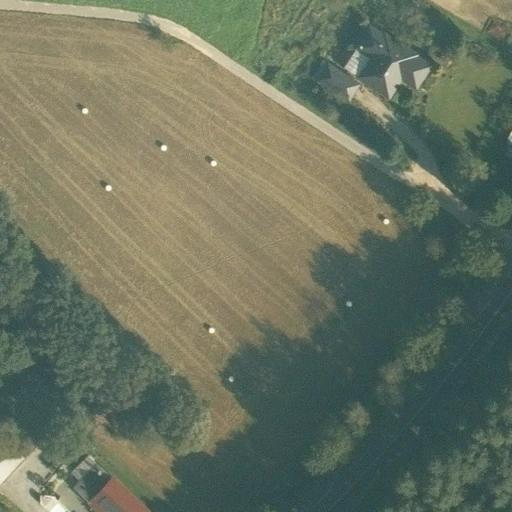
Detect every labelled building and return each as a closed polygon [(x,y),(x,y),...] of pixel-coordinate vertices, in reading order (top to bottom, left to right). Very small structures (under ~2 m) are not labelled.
[(357,76),(387,96),(403,71),(418,81),(428,65),(413,55),(414,54),(384,34),(383,36),(369,26),(357,43),(372,53),(357,76)] [(372,53),(357,43),(342,67),(357,76),(372,53)] [(317,80),(347,99),(357,83),(327,64),(317,80)] [(21,428),(42,446),(56,430),(36,412),(21,428)] [(0,481),(21,461),(2,443),(0,445),(0,481)] [(84,486),(101,469),(87,456),(71,473),(84,486)] [(78,492),(89,502),(111,480),(101,469),(84,486),(78,492)] [(146,511),(112,479),(111,480),(89,502),(89,503),(98,511),(146,511)]
